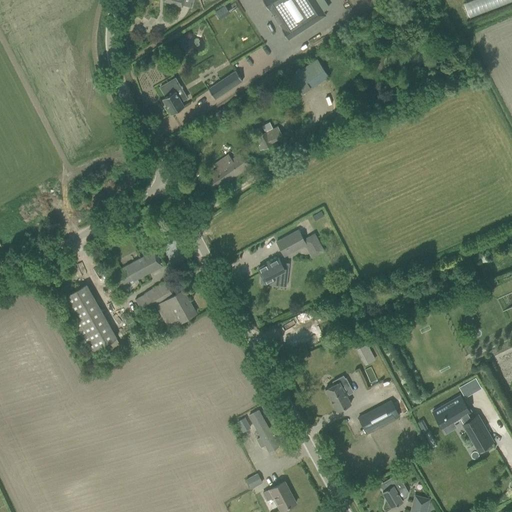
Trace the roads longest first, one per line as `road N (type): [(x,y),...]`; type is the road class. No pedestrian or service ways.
road 1 (unclassified): [(344,511),(166,181)]
road 2 (unclassified): [(0,289),(166,181)]
road 3 (unclassified): [(166,181),(114,69),(116,0)]
